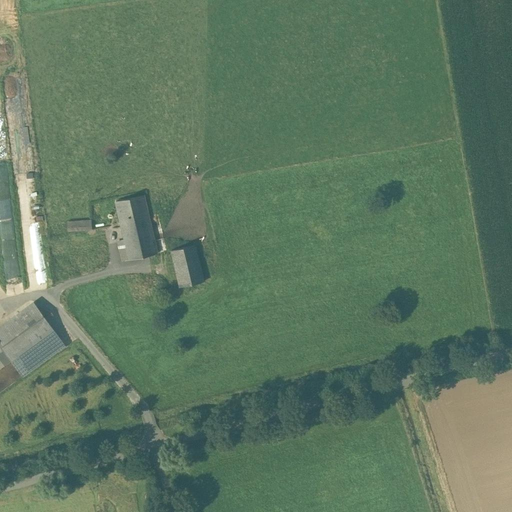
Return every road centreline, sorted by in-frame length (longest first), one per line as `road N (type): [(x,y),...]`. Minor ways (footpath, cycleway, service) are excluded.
road 1 (residential): [(511,353),(156,443)]
road 2 (residential): [(156,443),(0,484)]
